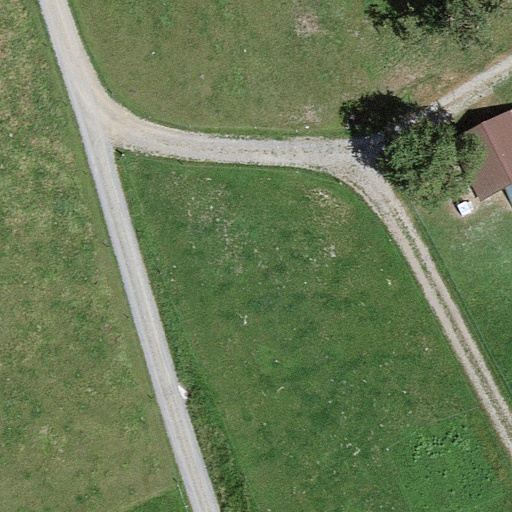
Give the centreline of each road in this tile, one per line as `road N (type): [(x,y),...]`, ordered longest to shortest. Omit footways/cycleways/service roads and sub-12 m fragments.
road 1 (track): [(88,119),(185,141),(325,149),(365,176),(511,427)]
road 2 (track): [(49,0),(218,511)]
